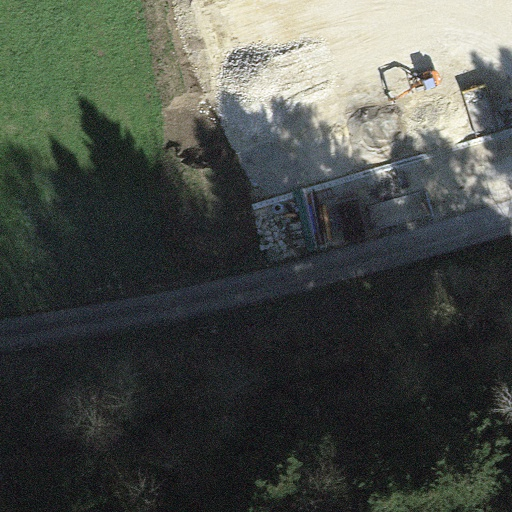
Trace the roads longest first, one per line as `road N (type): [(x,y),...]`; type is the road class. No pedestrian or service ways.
road 1 (track): [(511,320),(368,364),(0,449)]
road 2 (unclassified): [(0,343),(107,327),(511,232)]
